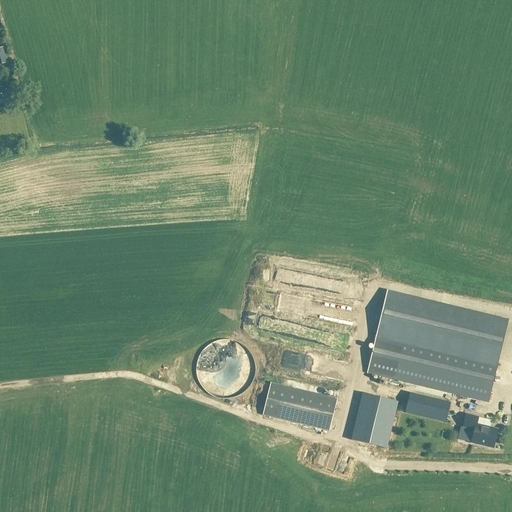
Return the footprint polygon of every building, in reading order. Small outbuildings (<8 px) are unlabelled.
[(442,300),(444,288),(401,281),(397,302),(439,309),(440,300),(442,300)] [(347,322),(346,315),(339,316),(340,323),(347,322)] [(281,316),(280,324),(291,326),(292,318),(281,316)] [(475,331),(509,339),(511,332),(507,331),(508,328),(478,320),(475,331)] [(393,379),(488,402),(498,361),(403,337),(393,379)] [(301,361),(301,345),(291,345),(290,361),(301,361)] [(263,414),(329,430),(336,400),(270,384),(263,414)] [(397,402),(362,393),(351,440),(386,448),(397,402)] [(450,403),(409,393),(404,412),(445,422),(450,403)] [(478,417),(466,414),(463,427),(474,429),(471,442),(493,448),(497,429),(476,424),(478,417)] [(434,455),(434,466),(450,466),(450,456),(434,455)]
